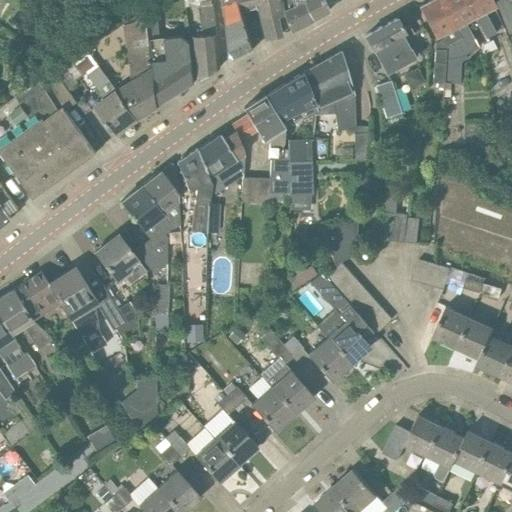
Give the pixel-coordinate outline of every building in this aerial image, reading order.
[(216,8),(214,0),(186,0),(188,9),(202,8),(205,35),(194,36),(199,80),(220,68),(219,53),(216,8)] [(254,49),(241,11),(237,0),(223,0),(227,24),(231,56),(236,58),(254,49)] [(237,0),(241,11),(250,10),(250,9),(266,6),(264,0),(237,0)] [(284,16),(281,0),(264,0),(266,6),(250,9),(250,10),(261,9),(270,41),(286,34),(278,17),(284,16)] [(294,30),(294,29),(318,17),(311,0),(285,0),(287,12),(294,30)] [(311,0),(318,17),(331,10),(325,0),(311,0)] [(445,84),(446,49),(448,45),(460,39),(457,33),(440,0),(435,0),(419,8),(437,42),(433,52),(436,53),(435,63),(434,63),(433,84),(445,84)] [(488,38),(468,0),(440,0),(457,33),(460,39),(448,45),(446,49),(445,84),(450,84),(453,84),(460,84),(461,62),(467,60),(465,56),(479,48),(466,26),(476,20),(486,39),(488,38)] [(468,0),(488,38),(496,34),(484,12),(495,7),(491,0),(468,0)] [(156,106),(146,9),(138,14),(141,20),(124,25),(126,47),(128,47),(132,81),(121,87),(133,105),(140,116),(156,106)] [(166,38),(159,37),(158,11),(149,12),(160,105),(197,82),(195,80),(195,81),(193,70),(190,42),(182,36),(166,38)] [(403,28),(397,17),(366,35),(372,51),(372,50),(381,65),(387,74),(416,58),(415,57),(418,56),(415,50),(411,52),(406,42),(410,39),(409,37),(413,34),(409,24),(403,28)] [(481,57),(493,53),(488,42),(483,45),(482,52),(479,53),(480,54),(481,54),(481,57)] [(339,133),(354,130),(354,96),(341,52),(306,70),(318,109),(315,110),(314,115),(337,115),(339,133)] [(90,54),(78,62),(87,74),(98,65),(90,54)] [(69,91),(81,83),(69,66),(57,75),(69,91)] [(116,90),(110,82),(99,66),(87,75),(105,98),(95,107),(108,125),(109,124),(117,135),(138,120),(117,89),(116,90)] [(96,153),(66,110),(78,103),(69,91),(57,75),(55,72),(0,106),(0,150),(34,198),(96,153)] [(288,100),(290,81),(285,84),(284,83),(268,94),(284,129),(289,127),(288,100)] [(386,118),(402,113),(391,81),(375,86),(386,118)] [(244,109),(249,116),(260,136),(263,142),(267,139),(270,144),(270,147),(283,147),(284,129),(268,94),(265,95),(265,96),(244,109)] [(242,147),(236,131),(223,140),(220,135),(198,149),(198,150),(197,150),(207,178),(208,177),(211,187),(210,195),(213,195),(244,177),(244,155),(243,151),(242,147)] [(313,195),(311,140),(289,141),(289,149),(284,149),(284,162),(271,162),(270,181),(269,202),(305,202),(305,194),(313,195)] [(196,232),(208,233),(209,204),(210,195),(211,187),(208,177),(207,178),(197,150),(198,150),(198,149),(197,150),(177,163),(183,178),(188,191),(196,187),(194,203),(191,203),(190,209),(193,209),(190,232),(196,232)] [(160,171),(144,183),(174,227),(175,228),(181,225),(179,201),(174,167),(171,163),(160,171)] [(269,205),(269,202),(270,181),(244,179),(243,204),(269,205)] [(0,227),(12,218),(10,215),(19,208),(0,181),(0,227)] [(155,276),(159,274),(158,271),(167,264),(167,233),(174,227),(144,183),(141,186),(142,186),(121,202),(133,217),(149,240),(136,250),(155,276)] [(384,213),(396,213),(398,192),(386,191),(384,213)] [(209,204),(208,233),(216,234),(219,234),(220,205),(209,204)] [(404,243),(407,218),(407,214),(396,213),(384,213),(384,241),(404,243)] [(415,244),(418,219),(407,218),(404,243),(415,244)] [(354,255),(357,222),(357,221),(324,231),(334,265),(354,255)] [(117,283),(129,275),(126,271),(139,260),(118,235),(95,252),(105,265),(104,266),(117,283)] [(423,283),(429,263),(418,260),(412,280),(423,283)] [(333,285),(348,271),(341,263),(325,277),(333,285)] [(433,286),(439,265),(429,263),(423,283),(433,286)] [(444,289),(450,268),(439,265),(433,286),(444,289)] [(74,266),(47,283),(61,306),(81,340),(96,331),(93,308),(99,304),(89,289),(74,266)] [(485,284),(487,279),(452,269),(448,284),(481,293),(485,284)] [(355,280),(348,271),(333,285),(340,293),(355,280)] [(47,283),(40,272),(13,290),(14,290),(11,292),(28,318),(37,325),(34,321),(61,306),(47,283)] [(347,302),(340,293),(333,285),(325,277),(323,274),(311,282),(330,304),(340,315),(342,313),(350,306),(347,302)] [(167,286),(167,277),(161,277),(161,285),(156,285),(155,315),(167,315),(168,286),(167,286)] [(347,302),(362,288),(355,280),(340,293),(347,302)] [(501,289),(485,284),(481,293),(499,299),(501,289)] [(354,310),(370,296),(362,288),(347,302),(350,306),(354,310)] [(47,334),(37,325),(28,318),(11,292),(0,298),(0,318),(10,335),(24,327),(38,350),(39,349),(52,341),(47,334)] [(361,318),(377,304),(370,296),(354,310),(361,318)] [(113,332),(118,328),(128,323),(118,309),(111,299),(98,307),(112,330),(113,332)] [(125,339),(139,334),(138,316),(147,315),(147,307),(133,309),(129,302),(118,309),(128,323),(118,328),(125,339)] [(368,326),(384,312),(377,304),(361,318),(368,326)] [(370,347),(364,339),(373,331),(368,326),(361,318),(354,310),(350,306),(342,313),(347,319),(327,337),(352,364),(370,347)] [(456,348),(470,317),(445,306),(432,337),(456,348)] [(376,334),(391,320),(384,312),(368,326),(373,331),(376,334)] [(479,358),(490,335),(494,327),(470,317),(456,348),(479,358)] [(0,355),(3,360),(19,349),(10,335),(0,318),(0,355)] [(188,344),(204,344),(203,326),(188,327),(188,344)] [(269,330),(266,327),(257,334),(281,362),(283,365),(265,382),(294,415),(314,397),(285,364),(294,357),(283,345),(270,329),(269,330)] [(71,357),(85,349),(75,333),(62,342),(71,357)] [(500,376),(511,351),(511,344),(490,335),(479,358),(475,365),(500,376)] [(294,357),(303,349),(295,339),(293,336),(283,345),(294,357)] [(331,382),(352,364),(327,337),(307,355),(331,382)] [(511,381),(511,351),(500,376),(511,381)] [(0,394),(5,401),(16,393),(0,369),(0,394)] [(275,432),(294,415),(265,382),(262,384),(267,390),(251,404),(275,432)] [(226,395),(237,407),(247,399),(239,389),(236,385),(226,395)] [(227,415),(237,407),(226,395),(223,396),(220,393),(213,398),(227,415)] [(138,429),(157,415),(157,399),(130,418),(138,429)] [(427,457),(441,426),(418,415),(410,432),(395,425),(381,453),(397,460),(404,445),(427,457)] [(238,464),(239,463),(258,447),(234,420),(214,438),(238,464)] [(105,424),(86,435),(96,451),(115,440),(105,424)] [(465,437),(442,426),(441,426),(427,457),(442,464),(436,476),(438,480),(444,483),(454,461),(455,462),(469,431),(468,430),(465,437)] [(478,473),(493,442),(469,431),(455,462),(478,473)] [(181,457),(190,449),(180,437),(171,445),(181,457)] [(218,481),(238,464),(214,438),(196,454),(218,481)] [(181,457),(171,445),(165,439),(155,447),(171,465),(181,457)] [(501,484),(511,462),(511,451),(493,442),(478,473),(501,484)] [(511,489),(511,462),(501,484),(511,489)] [(357,511),(359,511),(378,496),(354,469),(334,486),(357,511)] [(176,511),(184,511),(201,497),(177,470),(156,488),(176,511)] [(401,484),(392,493),(402,505),(412,496),(401,484)] [(357,511),(334,486),(314,503),(322,511),(357,511)] [(123,508),(133,499),(123,488),(113,496),(123,508)] [(144,511),(176,511),(156,488),(138,505),(144,511)] [(435,506),(439,497),(420,488),(416,497),(435,506)] [(392,493),(382,502),(390,511),(394,511),(402,505),(392,493)] [(111,511),(118,511),(123,508),(113,496),(104,504),(111,511)] [(446,511),(448,511),(453,503),(439,497),(435,506),(446,511)]
